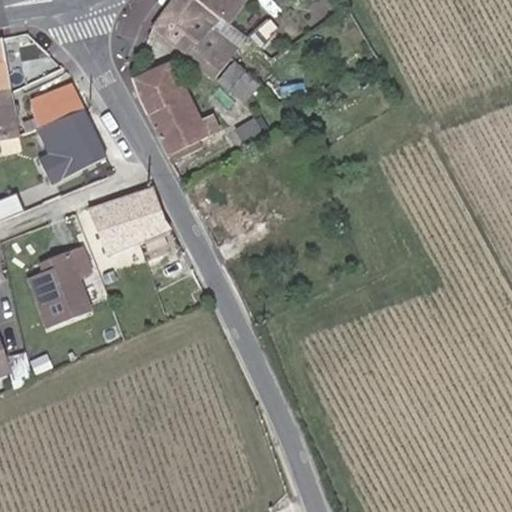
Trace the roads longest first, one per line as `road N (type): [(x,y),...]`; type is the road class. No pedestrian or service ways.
road 1 (unclassified): [(317,511),(227,302),(99,69),(71,0)]
road 2 (unknown): [(157,170),(0,238)]
